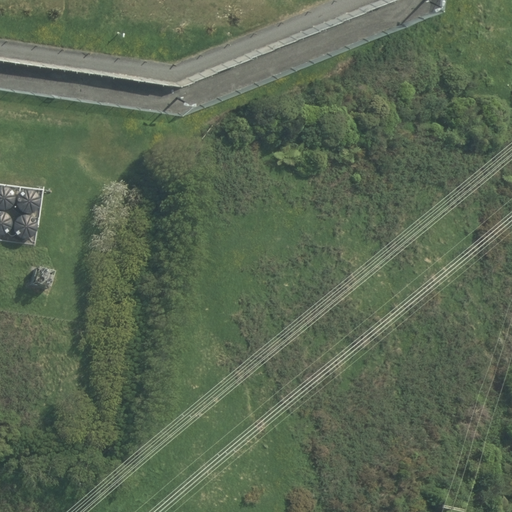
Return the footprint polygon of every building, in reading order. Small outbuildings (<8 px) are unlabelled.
[(0,210),(3,211),(6,210),(9,208),(12,205),(13,201),(13,197),(11,194),(9,191),(6,189),(2,189),(0,188),(0,210)] [(29,213),(33,212),(36,210),(38,207),(39,204),(39,200),(38,197),(36,194),(32,192),(29,191),(25,192),(22,193),(19,196),(18,199),(17,203),(18,206),(20,209),(22,212),(26,213),(29,213)] [(0,236),(3,235),(6,233),(8,230),(9,227),(9,223),(8,220),(5,217),(2,215),(0,214),(0,236)] [(26,239),(29,238),(32,236),(35,233),(36,230),(36,226),(34,222),(32,220),(29,218),(25,217),(22,218),(18,219),(16,222),(14,225),(14,228),(14,232),(16,235),(19,237),(22,239),(26,239)] [(54,275),(40,271),(34,287),(49,291),(54,275)]
